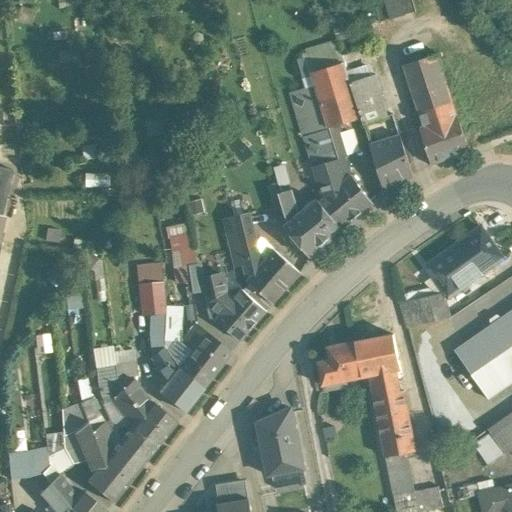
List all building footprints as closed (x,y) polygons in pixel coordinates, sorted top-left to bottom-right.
[(414,0),(376,0),(381,18),(417,9),(414,0)] [(312,72),(344,62),(339,45),(307,55),(312,72)] [(438,53),(404,64),(419,111),(454,102),(438,53)] [(314,166),(340,158),(330,126),(361,117),(344,62),(312,72),(312,74),(316,84),(308,86),(291,92),(314,166)] [(351,82),(373,75),(370,65),(348,71),(351,82)] [(312,74),(305,76),(308,86),(316,84),(312,74)] [(373,75),(351,82),(364,124),(389,116),(377,74),(373,75)] [(454,102),(419,111),(424,126),(420,127),(431,164),(469,151),(454,102)] [(400,134),(370,143),(384,189),(413,175),(400,134)] [(352,175),(345,157),(340,158),(314,166),(324,199),(320,203),(341,229),(374,202),(352,175)] [(13,171),(0,167),(0,213),(3,214),(13,171)] [(318,200),(300,214),(293,189),(279,193),(288,223),(284,226),(310,256),(341,229),(320,203),(318,200)] [(250,212),(224,218),(230,245),(256,237),(250,212)] [(481,227),(427,265),(449,296),(503,258),(481,227)] [(256,237),(230,245),(235,268),(244,265),(248,279),(264,260),(260,257),(256,237)] [(264,260),(248,279),(274,303),(301,272),(275,249),(264,260)] [(138,313),(165,312),(163,260),(136,261),(138,313)] [(267,310),(242,289),(234,298),(227,291),(222,274),(203,278),(208,302),(206,303),(210,317),(215,322),(217,319),(241,341),(267,310)] [(67,292),(68,306),(82,305),(81,291),(67,292)] [(441,293),(400,303),(407,327),(448,317),(443,299),(442,299),(441,293)] [(511,309),(454,349),(489,399),(511,382),(511,309)] [(196,324),(181,343),(192,351),(207,332),(196,324)] [(232,352),(207,332),(192,351),(178,369),(203,388),(232,352)] [(394,334),(356,342),(363,376),(370,375),(386,456),(406,452),(416,450),(404,390),(400,391),(396,370),(401,369),(394,334)] [(356,342),(328,347),(330,356),(318,358),(325,391),(348,386),(347,380),(363,376),(356,342)] [(178,369),(164,348),(153,355),(153,360),(169,381),(178,369)] [(203,388),(178,369),(169,381),(160,391),(185,411),(203,388)] [(151,400),(132,377),(122,388),(141,413),(151,400)] [(161,439),(136,419),(141,413),(122,388),(111,398),(120,411),(127,418),(121,425),(126,432),(117,443),(143,463),(146,458),(161,439)] [(98,414),(91,398),(80,401),(91,431),(103,421),(98,414)] [(176,420),(151,400),(141,413),(136,419),(161,439),(176,420)] [(292,408),(258,423),(269,474),(304,467),(292,408)] [(511,412),(489,428),(506,452),(511,447),(511,412)] [(103,421),(91,431),(103,461),(113,448),(103,421)] [(103,461),(91,431),(79,440),(93,473),(103,461)] [(143,463),(117,443),(113,448),(103,461),(128,481),(143,463)] [(406,452),(386,456),(397,511),(416,511),(443,507),(439,486),(415,490),(410,465),(409,465),(407,455),(406,455),(406,452)] [(128,481),(103,461),(93,473),(87,481),(113,501),(128,481)] [(76,494),(58,474),(49,483),(68,505),(76,494)] [(241,479),(227,482),(230,501),(249,498),(247,484),(241,479)] [(62,511),(68,505),(49,483),(40,493),(56,511),(62,511)] [(511,511),(511,485),(481,493),(485,511),(497,511),(499,511),(511,511)] [(103,511),(106,508),(81,488),(76,494),(68,505),(77,511),(103,511)] [(230,501),(218,503),(219,511),(251,511),(249,498),(230,501)]
